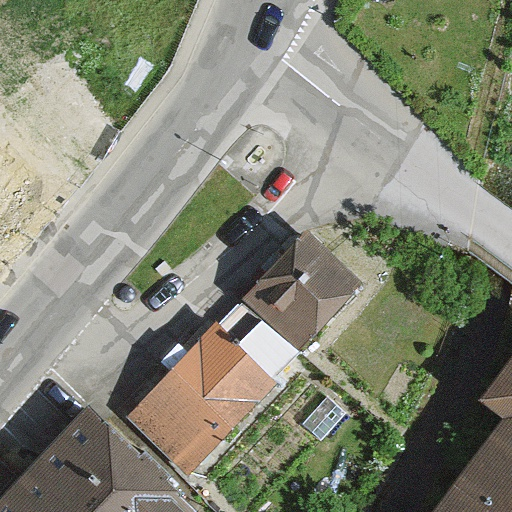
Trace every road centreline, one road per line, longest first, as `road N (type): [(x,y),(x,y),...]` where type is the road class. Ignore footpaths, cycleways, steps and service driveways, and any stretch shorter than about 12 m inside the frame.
road 1 (tertiary): [(251,27),(178,145),(0,374)]
road 2 (residential): [(251,27),(511,241)]
